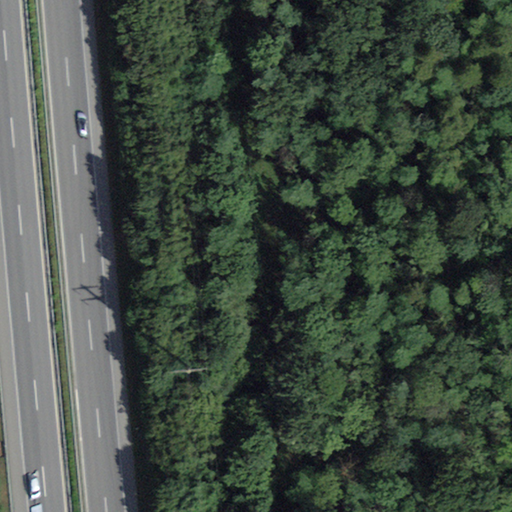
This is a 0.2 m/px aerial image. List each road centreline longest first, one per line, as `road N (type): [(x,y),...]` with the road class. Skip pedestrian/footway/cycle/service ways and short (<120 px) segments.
road 1 (motorway): [(105,511),(60,0)]
road 2 (motorway): [(0,0),(44,511)]
road 3 (track): [(247,0),(288,511)]
